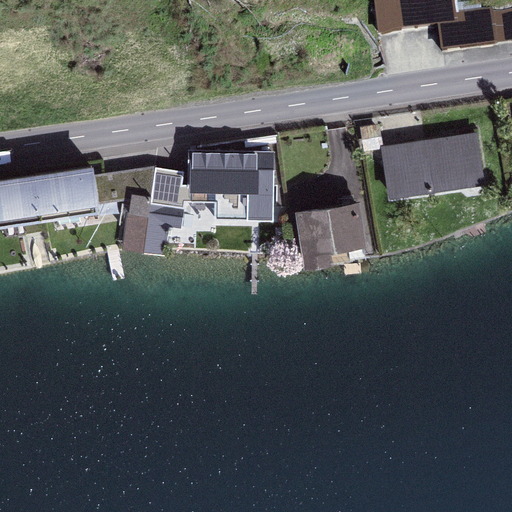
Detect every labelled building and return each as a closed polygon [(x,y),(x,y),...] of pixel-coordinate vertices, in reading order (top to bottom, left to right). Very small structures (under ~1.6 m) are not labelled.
[(439,18),(454,17),(451,0),(375,0),(380,33),(440,26),(439,18)] [(439,18),(440,26),(443,51),(496,44),(492,12),(454,17),(439,18)] [(379,145),(376,126),(364,127),(367,147),(379,145)] [(387,166),(391,194),(464,184),(463,176),(481,173),(475,132),(408,142),(411,162),(387,166)] [(244,139),(245,146),(276,142),(275,135),(244,139)] [(272,152),(191,151),(191,188),(181,188),(183,171),(156,166),(152,194),(151,200),(168,202),(168,198),(184,200),(214,200),(214,218),(250,219),(250,215),(271,216),(272,152)] [(35,175),(41,217),(59,215),(60,221),(81,217),(80,212),(98,209),(96,195),(125,191),(128,174),(92,179),(90,166),(35,175)] [(0,223),(41,217),(35,175),(0,179),(0,223)] [(151,200),(152,194),(131,191),(126,245),(144,248),(151,200)] [(168,202),(151,200),(144,248),(164,251),(167,224),(180,225),(184,200),(168,198),(168,202)] [(357,203),(300,211),(307,262),(329,259),(327,246),(342,244),(341,235),(361,232),(357,203)]
